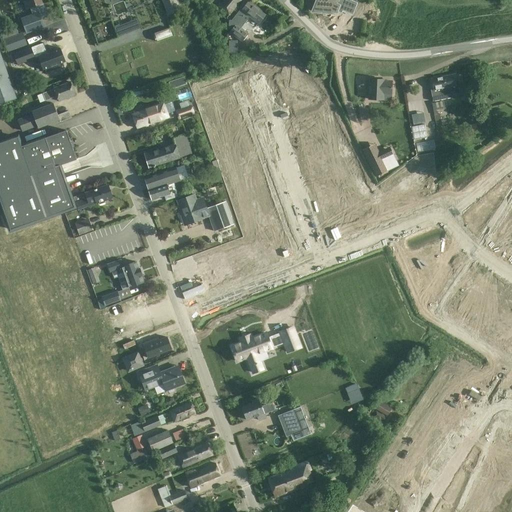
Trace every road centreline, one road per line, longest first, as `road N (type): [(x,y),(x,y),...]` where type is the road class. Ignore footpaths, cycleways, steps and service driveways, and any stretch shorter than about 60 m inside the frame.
road 1 (unclassified): [(178,304),(64,0)]
road 2 (tertiary): [(511,39),(369,54),(328,41),(284,0)]
road 3 (unclassified): [(255,511),(182,316)]
road 4 (residential): [(325,259),(253,78)]
road 5 (residential): [(182,316),(325,259)]
road 6 (residential): [(427,511),(494,402),(511,408)]
road 7 (residential): [(325,259),(447,214)]
